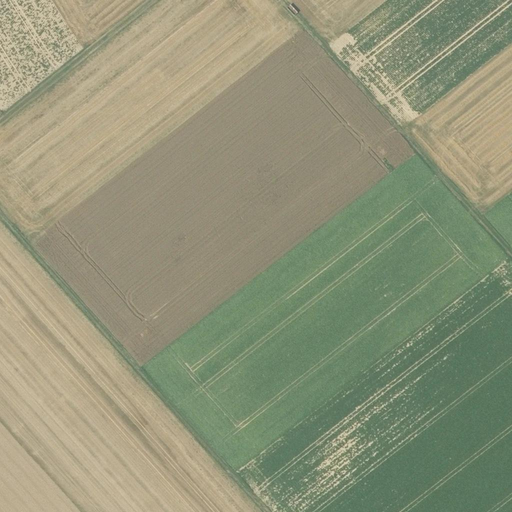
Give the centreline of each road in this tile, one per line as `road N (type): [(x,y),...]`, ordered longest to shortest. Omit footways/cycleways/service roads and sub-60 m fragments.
road 1 (track): [(0,215),(264,511)]
road 2 (track): [(511,257),(278,0)]
road 3 (track): [(0,124),(155,0)]
